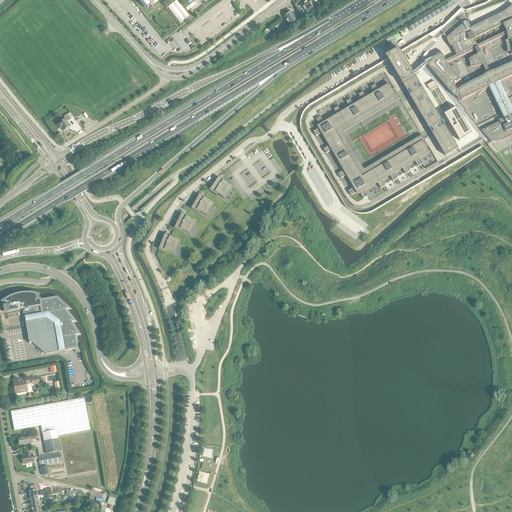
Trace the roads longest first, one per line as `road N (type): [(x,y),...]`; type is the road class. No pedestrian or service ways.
road 1 (motorway): [(330,24),(0,225)]
road 2 (motorway): [(0,237),(284,63)]
road 3 (motorway): [(330,24),(60,160)]
road 4 (motorway): [(120,227),(125,201),(284,63)]
road 5 (tertiary): [(97,345),(85,301),(64,278),(32,266),(0,270)]
road 6 (secondary): [(136,507),(152,459),(156,378)]
road 7 (secondary): [(146,378),(148,434),(136,507)]
road 8 (motorway): [(284,63),(387,0)]
road 9 (secondary): [(106,253),(136,318),(145,366)]
